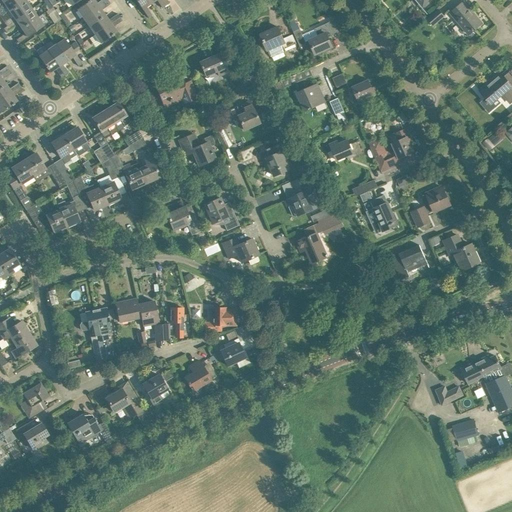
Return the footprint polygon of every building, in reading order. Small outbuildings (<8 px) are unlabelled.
[(10,11),(25,0),(7,0),(0,5),(0,11),(7,6),(10,11)] [(7,26),(32,8),(26,0),(25,0),(10,11),(14,16),(4,23),(7,26)] [(44,0),(43,1),(46,5),(45,6),(48,10),(53,7),(52,6),(49,2),(48,0),(44,0)] [(83,18),(108,0),(107,0),(100,0),(96,3),(94,0),(90,0),(89,1),(88,0),(79,0),(76,3),(79,8),(77,9),(83,18)] [(89,26),(105,15),(101,10),(111,4),(108,0),(83,18),(89,26)] [(146,6),(151,3),(149,0),(136,0),(148,17),(152,15),(146,6)] [(482,23),(464,2),(451,13),(469,34),(482,23)] [(48,10),(46,11),(49,15),(54,23),(57,21),(61,18),(53,7),(48,10)] [(22,28),(38,17),(32,8),(7,26),(4,28),(6,32),(18,23),(22,28)] [(444,16),(439,10),(428,19),(433,25),(444,16)] [(63,13),(59,15),(68,28),(72,25),(63,13)] [(95,35),(120,17),(117,13),(108,20),(105,15),(89,26),(95,35)] [(38,17),(22,28),(25,33),(16,39),(19,43),(44,25),(38,17)] [(95,35),(100,43),(101,43),(111,36),(113,35),(113,34),(117,32),(117,31),(116,32),(113,27),(122,21),(120,17),(95,35)] [(295,20),(290,22),(291,26),(294,31),(300,46),(306,43),(306,42),(309,40),(316,54),(332,47),(327,36),(331,34),(326,23),(315,29),(315,30),(303,35),(300,28),(298,22),(296,23),(295,20)] [(284,52),(283,50),(297,44),(293,35),(283,39),(278,27),(261,34),(270,56),(272,57),(284,52)] [(78,33),(74,36),(80,43),(84,41),(78,33)] [(56,44),(67,60),(72,57),(78,66),(82,63),(64,38),(56,44)] [(62,64),(67,60),(56,44),(47,50),(65,75),(68,73),(62,64)] [(61,78),(65,75),(47,50),(39,56),(50,72),(51,72),(50,72),(55,69),(61,78)] [(219,75),(228,71),(220,54),(200,62),(202,66),(200,67),(201,68),(202,68),(206,75),(217,70),(219,75)] [(0,75),(9,69),(7,66),(0,70),(0,75)] [(285,89),(313,75),(309,68),(281,81),(285,89)] [(510,103),(511,101),(511,70),(510,68),(502,75),(500,73),(480,90),(485,97),(491,104),(497,98),(503,94),(510,103)] [(0,87),(6,84),(2,79),(11,73),(9,69),(0,75),(0,87)] [(342,73),(332,78),(336,87),(347,83),(342,73)] [(176,78),(157,87),(164,104),(181,96),(185,107),(199,101),(190,80),(184,83),(183,81),(178,83),(176,78)] [(369,102),(380,98),(374,86),(372,88),(368,80),(353,87),(359,101),(367,97),(369,102)] [(0,100),(21,86),(18,83),(9,89),(6,84),(0,87),(0,100)] [(298,93),(296,94),(299,101),(301,100),(302,102),(305,110),(309,109),(311,108),(324,102),(317,85),(298,93)] [(21,86),(0,100),(0,110),(1,112),(18,101),(17,100),(17,101),(14,96),(23,90),(21,86)] [(247,94),(244,87),(231,93),(234,100),(247,94)] [(347,119),(344,111),(338,98),(330,102),(336,115),(337,115),(339,119),(342,118),(343,121),(347,119)] [(237,115),(244,130),(259,123),(250,101),(242,104),(245,112),(237,115)] [(118,130),(131,122),(118,102),(105,110),(118,130)] [(105,110),(92,118),(105,138),(111,134),(118,130),(105,110)] [(86,141),(77,127),(64,135),(73,150),(77,156),(90,148),(86,141)] [(225,149),(232,145),(225,129),(218,132),(225,149)] [(375,141),(370,143),(382,172),(383,172),(383,171),(398,165),(396,159),(406,155),(411,156),(413,152),(414,151),(413,150),(415,146),(411,145),(408,138),(410,136),(407,129),(398,133),(401,140),(392,144),(395,151),(391,153),(385,151),(382,143),(375,141)] [(143,137),(139,131),(138,130),(125,138),(130,145),(143,137)] [(67,154),(73,150),(64,135),(63,134),(57,137),(58,139),(52,143),(60,157),(61,157),(65,164),(71,160),(67,154)] [(215,158),(209,147),(214,145),(215,143),(212,136),(210,135),(204,138),(203,141),(197,143),(193,134),(179,140),(186,154),(193,151),(199,165),(215,158)] [(143,137),(130,145),(132,151),(146,145),(143,137)] [(488,138),(483,143),(490,151),(495,147),(488,138)] [(353,157),(362,153),(357,141),(350,145),(348,140),(338,144),(337,141),(330,144),(337,160),(347,156),(347,157),(352,155),(353,157)] [(114,155),(108,146),(107,144),(101,147),(108,159),(110,157),(114,155)] [(275,176),(284,172),(289,169),(282,152),(284,151),(281,144),(261,152),(268,167),(270,166),(275,176)] [(101,147),(93,152),(100,164),(108,159),(101,147)] [(24,160),(33,176),(45,168),(36,153),(24,160)] [(117,153),(114,155),(110,157),(115,168),(122,165),(117,153)] [(140,168),(146,183),(160,177),(150,155),(144,158),(147,165),(140,168)] [(115,168),(110,157),(108,159),(100,164),(102,168),(105,167),(109,176),(117,172),(115,168)] [(21,183),(33,176),(24,160),(12,168),(15,174),(7,179),(20,200),(27,196),(19,184),(21,183)] [(84,163),(89,171),(94,168),(89,160),(84,163)] [(126,174),(132,189),(139,186),(140,188),(146,185),(145,183),(146,183),(140,168),(139,168),(137,163),(130,166),(129,164),(123,167),(126,174)] [(73,180),(66,169),(60,173),(66,182),(67,184),(73,180)] [(60,173),(52,177),(59,187),(66,182),(60,173)] [(86,191),(80,176),(73,180),(79,194),(86,191)] [(109,176),(97,181),(107,204),(120,198),(113,181),(112,182),(109,176)] [(288,199),(291,206),(289,207),(293,215),(295,215),(296,216),(321,205),(315,191),(312,193),(305,176),(291,182),(297,195),(288,199)] [(402,177),(396,179),(400,187),(405,184),(402,177)] [(378,186),(375,179),(353,189),(356,196),(378,186)] [(73,180),(67,184),(66,185),(74,204),(82,200),(79,194),(73,180)] [(97,181),(84,187),(86,191),(87,193),(93,206),(94,210),(107,204),(97,181)] [(426,206),(412,212),(418,227),(430,222),(427,214),(450,204),(442,187),(421,196),(426,206)] [(369,191),(361,195),(363,202),(372,198),(369,191)] [(381,196),(364,204),(368,211),(366,212),(371,223),(378,220),(382,229),(383,231),(384,231),(383,228),(396,222),(398,228),(399,227),(396,220),(398,219),(395,213),(393,214),(391,209),(391,210),(388,202),(385,204),(382,197),(381,196)] [(227,230),(239,225),(231,207),(225,209),(220,198),(204,204),(205,206),(201,207),(201,209),(206,222),(208,223),(212,221),(213,224),(224,224),(227,230)] [(76,213),(72,204),(66,206),(64,201),(57,204),(60,209),(67,226),(80,220),(76,213)] [(26,210),(27,212),(33,221),(39,218),(37,214),(41,212),(36,203),(28,208),(26,210)] [(187,214),(184,206),(166,214),(173,230),(187,224),(190,231),(192,229),(194,234),(202,231),(193,211),(187,214)] [(54,232),(67,226),(60,209),(46,215),(54,232)] [(336,213),(331,216),(319,221),(320,223),(305,230),(308,237),(297,241),(301,251),(306,249),(312,263),(328,256),(327,254),(326,254),(317,233),(326,229),(327,232),(344,225),(336,213)] [(438,235),(429,239),(432,245),(439,242),(438,240),(440,239),(438,235)] [(458,235),(444,241),(450,254),(454,252),(462,270),(480,262),(472,244),(463,248),(458,235)] [(258,261),(259,260),(257,255),(259,254),(252,238),(239,244),(236,238),(222,243),(229,258),(237,254),(241,262),(248,259),(250,264),(251,265),(258,261)] [(401,280),(409,276),(407,269),(426,260),(420,245),(399,254),(401,257),(393,261),(401,280)] [(27,265),(19,251),(14,255),(10,248),(0,254),(0,261),(8,275),(14,271),(12,268),(19,264),(22,268),(27,265)] [(363,280),(366,276),(369,272),(364,269),(358,277),(363,280)] [(373,281),(376,277),(369,272),(366,276),(373,281)] [(140,318),(138,304),(137,299),(115,303),(120,322),(140,318)] [(138,304),(140,318),(142,325),(158,322),(154,301),(138,304)] [(107,310),(106,307),(95,310),(97,317),(96,317),(97,322),(99,322),(100,327),(99,328),(106,359),(107,359),(106,359),(113,357),(111,347),(110,347),(105,326),(110,325),(109,320),(107,310)] [(236,325),(236,309),(226,309),(226,307),(212,307),(211,321),(204,321),(204,329),(220,330),(220,324),(225,324),(225,325),(236,325)] [(183,314),(183,308),(171,308),(170,322),(176,322),(175,337),(182,337),(183,322),(188,322),(188,314),(183,314)] [(96,361),(106,359),(99,328),(100,327),(99,322),(97,322),(96,317),(97,317),(95,310),(85,312),(87,321),(81,322),(80,325),(81,329),(83,330),(89,329),(91,337),(95,336),(97,342),(92,342),(96,361)] [(14,342),(29,333),(22,321),(10,328),(6,320),(0,323),(0,331),(9,345),(14,342)] [(246,324),(233,327),(240,342),(244,339),(250,337),(251,336),(247,325),(246,324)] [(144,331),(136,332),(139,344),(146,342),(144,331)] [(18,348),(12,351),(16,357),(36,345),(29,333),(14,342),(18,348)] [(221,350),(227,365),(245,357),(238,343),(221,350)] [(485,375),(488,381),(485,383),(499,412),(511,406),(511,389),(505,375),(508,374),(504,366),(501,367),(496,356),(490,358),(486,360),(485,357),(478,361),(485,375)] [(69,368),(80,365),(79,359),(67,362),(69,368)] [(192,391),(211,380),(199,360),(193,364),(197,370),(185,378),(192,391)] [(478,361),(461,369),(468,383),(485,375),(478,361)] [(157,375),(156,373),(151,376),(151,379),(143,384),(148,393),(147,394),(154,406),(163,401),(159,394),(167,389),(158,374),(157,375)] [(23,393),(27,399),(20,404),(29,418),(42,410),(38,403),(48,396),(40,383),(23,393)] [(445,386),(436,390),(442,405),(463,397),(459,386),(447,391),(445,386)] [(143,409),(136,398),(129,402),(121,389),(106,398),(114,412),(122,407),(126,414),(128,413),(131,417),(136,414),(143,425),(152,421),(145,409),(145,408),(143,409)] [(145,409),(152,421),(153,422),(159,418),(164,414),(160,407),(154,410),(151,405),(145,409)] [(0,431),(1,433),(9,428),(8,425),(3,418),(0,412),(0,425),(1,427),(0,426),(0,431)] [(10,414),(3,418),(8,425),(14,421),(10,414)] [(107,443),(114,438),(103,421),(98,425),(94,417),(87,421),(83,414),(67,423),(79,444),(100,431),(107,443)] [(457,441),(477,435),(479,435),(474,419),(452,426),(457,441)] [(27,423),(15,430),(22,441),(27,438),(33,449),(46,441),(44,437),(48,434),(41,423),(31,429),(27,423)] [(7,444),(16,439),(9,428),(1,433),(0,433),(0,441),(5,439),(7,444)] [(497,451),(495,445),(488,448),(490,454),(497,451)] [(34,455),(28,459),(33,467),(39,463),(34,455)]
